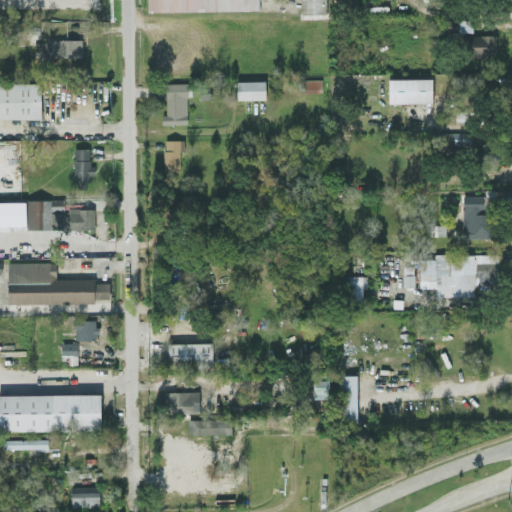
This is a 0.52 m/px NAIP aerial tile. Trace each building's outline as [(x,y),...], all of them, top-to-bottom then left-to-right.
[(147,0),(148,10),(260,9),(259,0),(147,0)] [(326,0),(301,0),(302,15),(327,15),(326,0)] [(464,34),(465,55),(495,54),(494,34),(464,34)] [(83,55),(82,38),(48,39),(49,57),(83,55)] [(433,77),(389,78),(389,102),(433,101),(433,77)] [(322,78),(300,78),(300,91),(322,91),(322,78)] [(237,80),(237,99),(266,98),(265,80),(237,80)] [(0,117),(41,117),(41,81),(0,81),(0,117)] [(166,114),(162,114),(162,123),(188,123),(187,82),(165,82),(166,114)] [(466,121),(467,110),(456,110),(456,121),(466,121)] [(471,131),(437,132),(437,144),(471,143),(471,131)] [(180,169),(180,149),(184,149),(184,139),(164,138),(164,169),(180,169)] [(480,163),(498,164),(499,144),(480,143),(480,163)] [(74,147),(75,186),(86,186),(86,178),(95,178),(94,165),(90,166),(90,147),(74,147)] [(463,237),(490,236),(490,210),(495,210),(495,189),(485,189),(485,194),(462,195),(463,237)] [(0,226),(94,227),(94,207),(65,207),(65,200),(0,199),(0,226)] [(431,234),(445,234),(445,224),(431,224),(431,234)] [(435,295),(485,296),(485,284),(497,284),(498,254),(434,253),(434,258),(420,258),(420,287),(435,287),(435,295)] [(95,302),(95,298),(109,298),(109,282),(95,282),(95,277),(56,277),(56,261),(8,261),(8,302),(95,302)] [(414,287),(414,265),(403,266),(403,287),(414,287)] [(367,288),(367,274),(349,275),(350,301),(363,300),(362,288),(367,288)] [(97,318),(74,319),(74,339),(97,339),(97,318)] [(213,341),(168,342),(169,366),(214,365),(213,341)] [(77,342),(62,342),(61,354),(77,354),(77,342)] [(329,397),(329,373),(314,373),(314,397),(329,397)] [(357,374),(339,374),(340,422),(358,421),(357,374)] [(165,391),(165,412),(200,411),(200,390),(165,391)] [(101,392),(0,393),(0,429),(101,428),(101,392)] [(232,418),(189,418),(189,432),(231,433),(232,418)] [(48,437),(3,438),(3,448),(48,447),(48,437)] [(71,485),(72,506),(100,505),(99,485),(71,485)]
